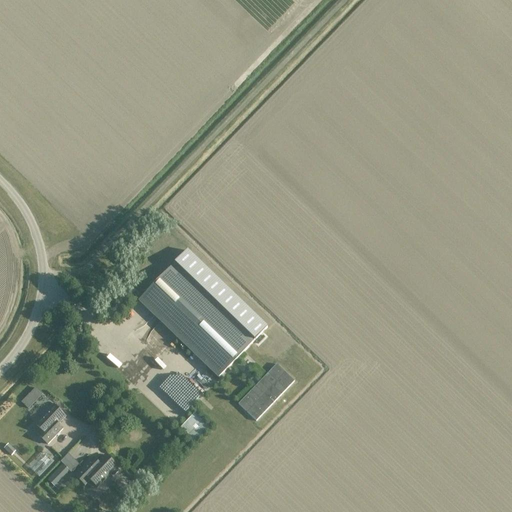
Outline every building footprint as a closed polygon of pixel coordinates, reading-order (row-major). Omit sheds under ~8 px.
[(220,379),(254,343),(174,265),(139,301),(220,379)] [(135,306),(129,310),(138,321),(144,316),(135,306)] [(251,389),(271,409),(289,400),(296,383),(276,363),(251,389)] [(183,415),(213,384),(197,369),(187,379),(186,378),(181,383),(179,381),(164,397),(183,415)] [(28,410),(43,395),(36,388),(21,403),(28,410)] [(215,391),(199,407),(205,412),(220,396),(215,391)] [(234,409),(242,401),(237,397),(230,406),(234,409)] [(39,436),(48,445),(63,429),(58,425),(65,417),(54,406),(36,424),(43,431),(39,436)] [(211,429),(200,419),(188,431),(183,425),(179,430),(195,445),(211,429)] [(16,451),(9,444),(4,449),(12,456),(16,451)] [(38,478),(54,461),(45,454),(30,470),(38,478)] [(76,477),(85,486),(90,480),(98,487),(110,474),(112,476),(114,476),(117,473),(117,470),(116,468),(117,467),(106,456),(98,463),(93,458),(76,477)] [(63,465),(48,481),(54,487),(69,471),(63,465)]
